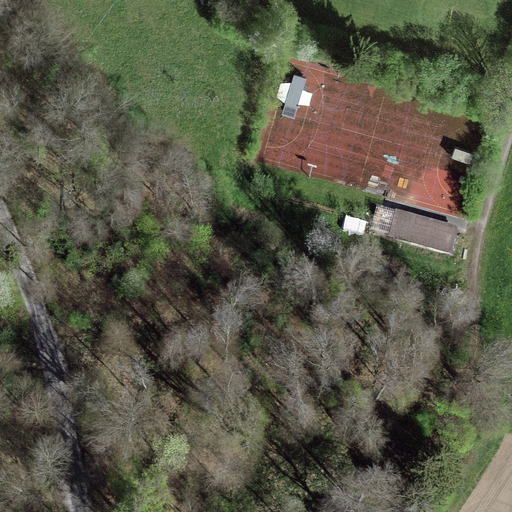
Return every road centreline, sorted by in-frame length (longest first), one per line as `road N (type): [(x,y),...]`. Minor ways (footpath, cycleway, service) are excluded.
road 1 (unclassified): [(0,208),(42,319),(83,511)]
road 2 (track): [(473,299),(483,220),(511,132)]
